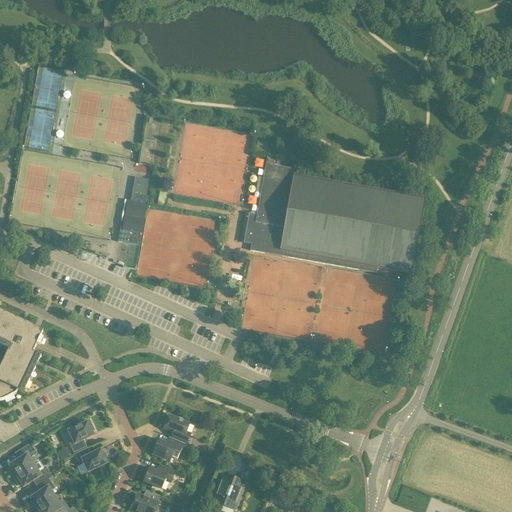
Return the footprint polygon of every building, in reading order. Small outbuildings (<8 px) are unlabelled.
[(134,163),(132,170),(149,174),(150,166),(134,163)] [(295,169),(266,164),(257,215),(249,214),(243,243),(251,244),(250,251),(376,274),(377,268),(412,274),(426,198),(294,175),(295,169)] [(148,205),(149,197),(146,196),(148,183),(142,182),(140,195),(134,194),(133,202),(130,202),(127,223),(121,222),(118,242),(140,246),(147,205),(148,205)] [(2,401),(4,401),(16,395),(17,391),(20,392),(38,355),(33,353),(43,331),(31,326),(25,323),(24,326),(0,315),(0,342),(13,348),(0,377),(0,401),(2,401)] [(269,364),(274,367),(279,355),(274,353),(269,364)] [(169,416),(164,429),(176,434),(174,440),(187,445),(191,434),(187,432),(190,424),(169,416)] [(92,432),(94,431),(89,421),(78,426),(79,426),(68,431),(73,441),(69,442),(74,453),(86,447),(83,441),(94,436),(92,432)] [(153,455),(170,461),(172,457),(177,459),(179,454),(180,454),(184,444),(171,439),(169,445),(159,441),(153,455)] [(10,471),(15,478),(40,462),(35,455),(36,454),(30,445),(16,454),(19,460),(10,466),(12,470),(10,471)] [(99,468),(110,463),(105,453),(103,454),(101,450),(90,455),(87,449),(75,455),(80,465),(84,463),(88,473),(99,468)] [(37,486),(48,479),(52,477),(45,468),(44,468),(40,462),(15,478),(19,485),(21,484),(24,488),(34,481),(37,486)] [(144,482),(162,489),(165,481),(171,483),(175,472),(163,467),(160,474),(149,469),(144,482)] [(235,511),(246,483),(222,474),(212,502),(235,511)] [(36,510),(55,497),(51,491),(54,488),(48,479),(37,486),(41,492),(31,498),(33,502),(31,503),(36,510)] [(131,509),(138,511),(155,511),(159,504),(157,503),(160,497),(149,492),(147,499),(136,495),(131,509)] [(91,493),(87,498),(93,503),(96,500),(99,503),(101,501),(91,493)] [(173,502),(180,504),(183,498),(176,495),(173,502)] [(68,511),(69,511),(63,502),(60,504),(55,497),(36,510),(36,511),(68,511)]
